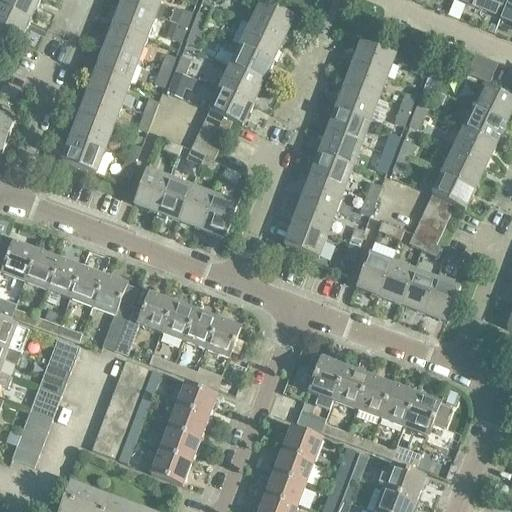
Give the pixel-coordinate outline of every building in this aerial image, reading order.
[(0,0),(0,7),(30,22),(40,0),(39,0),(0,0)] [(122,0),(120,7),(155,20),(162,0),(122,0)] [(457,0),(457,1),(500,18),(506,0),(457,0)] [(295,19),(261,3),(250,27),(283,42),(295,19)] [(511,4),(508,3),(501,19),(511,22),(511,4)] [(0,35),(10,40),(19,44),(30,22),(0,7),(0,35)] [(112,29),(146,42),(155,20),(120,7),(112,29)] [(176,26),(187,30),(193,15),(182,11),(176,26)] [(191,29),(202,33),(208,18),(197,14),(191,29)] [(187,30),(176,26),(170,42),(181,46),(187,30)] [(250,27),(239,48),(273,64),(283,42),(250,27)] [(395,46),(406,51),(414,32),(402,27),(395,46)] [(146,42),(112,29),(103,51),(138,64),(146,42)] [(202,33),(191,29),(185,44),(197,48),(202,33)] [(414,32),(406,51),(417,55),(425,37),(414,32)] [(10,40),(0,35),(0,46),(5,49),(10,40)] [(352,67),(387,80),(396,56),(361,44),(352,67)] [(229,70),(263,86),(273,64),(239,48),(229,70)] [(95,74),(129,87),(138,64),(103,51),(95,74)] [(159,71),(170,75),(176,60),(165,56),(159,71)] [(467,76),(478,80),(486,62),(474,57),(467,76)] [(180,58),(175,71),(175,74),(186,78),(191,62),(180,58)] [(425,79),(429,68),(414,62),(410,73),(425,79)] [(486,62),(478,80),(489,85),(497,66),(486,62)] [(343,89),(378,102),(387,80),(352,67),(343,89)] [(429,68),(425,79),(428,80),(424,91),(434,95),(438,84),(440,85),(445,74),(429,68)] [(263,86),(229,70),(219,92),(252,107),(263,86)] [(170,75),(159,71),(153,86),(165,91),(170,75)] [(86,96),(121,109),(129,87),(95,74),(86,96)] [(190,79),(186,78),(175,74),(166,96),(182,102),(190,79)] [(0,95),(14,102),(18,92),(3,85),(0,90),(0,95)] [(473,109),(506,125),(511,113),(511,100),(483,87),(473,109)] [(335,112),(370,125),(378,102),(343,89),(335,112)] [(415,114),(425,118),(434,95),(424,91),(415,114)] [(252,107),(219,92),(209,112),(209,113),(232,124),(242,128),(252,107)] [(399,110),(409,114),(415,99),(405,95),(399,110)] [(78,118),(113,131),(121,109),(86,96),(78,118)] [(142,116),(152,120),(158,104),(148,100),(142,116)] [(463,131),(496,147),(506,125),(473,109),(463,131)] [(409,114),(399,110),(393,125),(404,129),(409,114)] [(370,125),(335,112),(326,134),(361,147),(370,125)] [(209,113),(204,122),(228,134),(232,124),(209,113)] [(425,118),(415,114),(410,129),(420,132),(425,118)] [(0,116),(0,156),(2,157),(15,122),(0,116)] [(152,120),(142,116),(136,131),(147,135),(152,120)] [(113,131),(78,118),(70,140),(104,154),(113,131)] [(204,122),(203,126),(200,133),(223,144),(228,134),(204,122)] [(452,152),(486,168),(496,147),(463,131),(452,152)] [(200,133),(195,142),(218,153),(223,144),(200,133)] [(318,157),(353,170),(361,147),(326,134),(318,157)] [(104,154),(70,140),(61,163),(96,176),(104,154)] [(382,155),(392,159),(398,143),(388,140),(382,155)] [(178,158),(182,148),(166,142),(163,152),(178,158)] [(213,164),(214,163),(214,162),(218,153),(195,142),(190,153),(205,160),(213,164)] [(398,159),(408,163),(414,147),(404,143),(398,159)] [(131,146),(125,161),(135,165),(141,149),(131,146)] [(442,174),(475,190),(486,168),(452,152),(442,174)] [(201,169),(205,160),(190,153),(186,162),(201,169)] [(392,159),(382,155),(376,170),(387,174),(392,159)] [(310,179),(344,192),(353,170),(318,157),(310,179)] [(408,163),(398,159),(393,174),(402,178),(408,163)] [(205,160),(201,169),(215,176),(220,166),(214,163),(213,164),(205,160)] [(120,176),(130,180),(135,165),(125,161),(120,176)] [(237,186),(241,176),(226,169),(221,179),(237,186)] [(146,171),(133,206),(155,215),(168,180),(146,171)] [(475,190),(442,174),(431,196),(455,208),(465,212),(475,190)] [(301,201),(336,214),(344,192),(310,179),(301,201)] [(168,180),(155,215),(178,223),(190,188),(168,180)] [(365,200),(375,204),(381,188),(371,185),(365,200)] [(190,188),(178,223),(200,231),(213,197),(190,188)] [(427,206),(450,217),(455,208),(431,196),(427,206)] [(225,241),(237,206),(213,197),(200,231),(225,241)] [(375,204),(365,200),(359,215),(370,219),(375,204)] [(293,224),(327,237),(336,214),(301,201),(293,224)] [(427,206),(422,216),(446,228),(450,217),(427,206)] [(422,216),(417,226),(441,237),(446,228),(422,216)] [(327,237),(293,224),(284,247),(318,260),(327,237)] [(385,236),(401,242),(404,232),(388,226),(385,236)] [(436,247),(441,237),(417,226),(413,236),(428,243),(436,247)] [(348,245),(358,249),(364,233),(354,229),(348,245)] [(401,242),(415,249),(423,253),(428,243),(413,236),(404,232),(401,242)] [(25,283),(36,253),(18,246),(20,243),(1,236),(0,238),(0,261),(6,264),(1,275),(25,283)] [(436,247),(428,243),(423,253),(438,260),(442,250),(436,247)] [(358,249),(348,245),(342,261),(352,264),(358,249)] [(36,253),(25,283),(47,292),(59,261),(36,253)] [(459,270),(464,261),(449,253),(444,263),(459,270)] [(369,254),(355,291),(378,300),(391,262),(369,254)] [(70,300),(82,270),(59,261),(47,292),(70,300)] [(391,262),(378,300),(400,308),(413,271),(391,262)] [(82,270),(70,300),(93,309),(104,279),(82,270)] [(423,317),(437,279),(413,271),(400,308),(423,317)] [(104,279),(93,309),(114,317),(102,349),(115,354),(132,309),(138,291),(104,279)] [(447,326),(461,289),(437,279),(423,317),(447,326)] [(132,309),(115,354),(127,358),(139,326),(161,334),(172,304),(149,296),(143,313),(132,309)] [(0,315),(11,320),(14,311),(15,311),(17,307),(0,300),(0,315)] [(172,304),(161,334),(183,343),(195,313),(172,304)] [(37,319),(15,311),(14,311),(11,320),(34,329),(37,319)] [(195,313),(183,343),(206,352),(218,321),(195,313)] [(37,319),(34,329),(56,337),(60,328),(37,319)] [(30,332),(0,321),(0,349),(7,352),(8,351),(13,338),(26,343),(30,332)] [(218,321),(206,352),(229,360),(240,330),(218,321)] [(79,345),(82,336),(60,328),(56,337),(79,345)] [(82,336),(79,345),(86,348),(89,339),(82,336)] [(47,367),(70,376),(80,351),(57,342),(47,367)] [(0,349),(0,371),(4,362),(17,367),(21,356),(8,351),(7,352),(0,349)] [(149,366),(150,367),(172,375),(175,366),(152,357),(149,366)] [(333,402),(345,369),(321,360),(309,393),(333,402)] [(126,363),(121,374),(144,382),(148,371),(126,363)] [(198,374),(197,374),(175,366),(172,375),(194,384),(198,374)] [(38,391),(61,399),(70,376),(47,367),(38,391)] [(222,378),(199,370),(199,369),(197,374),(198,374),(194,384),(217,392),(222,378)] [(345,369),(333,402),(356,411),(369,378),(345,369)] [(161,377),(162,376),(152,372),(143,396),(152,400),(157,388),(160,390),(161,386),(169,384),(171,380),(161,377)] [(0,387),(8,390),(12,379),(0,374),(0,387)] [(121,374),(117,385),(140,393),(144,382),(121,374)] [(369,378),(356,411),(380,420),(392,387),(369,378)] [(117,385),(113,396),(136,405),(140,393),(117,385)] [(185,385),(176,409),(208,421),(217,397),(185,385)] [(392,387),(380,420),(403,429),(416,396),(392,387)] [(29,414),(52,423),(61,399),(38,391),(29,414)] [(113,396),(108,407),(131,416),(136,405),(113,396)] [(147,413),(152,401),(152,400),(143,396),(134,419),(144,423),(147,413)] [(416,396),(403,429),(428,438),(433,425),(444,429),(451,412),(439,407),(440,405),(416,396)] [(108,407),(104,419),(127,427),(131,416),(108,407)] [(176,409),(167,432),(199,443),(208,421),(176,409)] [(301,412),(296,426),(320,435),(324,426),(326,421),(301,412)] [(21,438),(43,446),(52,423),(29,414),(21,438)] [(100,430),(123,438),(127,427),(104,419),(100,430)] [(135,445),(144,423),(134,419),(126,442),(135,445)] [(347,434),(324,426),(320,435),(344,444),(347,434)] [(323,441),(291,429),(282,453),(313,465),(323,441)] [(96,441),(119,450),(123,438),(100,430),(96,441)] [(167,432),(159,454),(191,466),(199,443),(167,432)] [(347,434),(344,444),(368,453),(371,443),(347,434)] [(43,446),(21,438),(12,461),(34,470),(43,446)] [(119,450),(96,441),(91,452),(114,461),(119,450)] [(127,466),(135,445),(126,442),(118,462),(127,466)] [(371,443),(368,453),(391,462),(395,452),(394,452),(371,443)] [(421,457),(409,453),(396,448),(394,452),(395,452),(391,462),(416,471),(421,457)] [(346,450),(337,474),(346,478),(356,453),(346,450)] [(273,476),(305,488),(313,465),(282,453),(273,476)] [(150,476),(182,488),(191,466),(159,454),(150,476)] [(350,479),(360,483),(369,458),(359,455),(350,479)] [(425,480),(392,467),(383,491),(416,504),(425,480)] [(337,474),(329,496),(338,500),(346,478),(337,474)] [(265,497),(297,509),(305,488),(273,476),(265,497)] [(341,502),(351,506),(360,483),(350,479),(341,502)] [(144,511),(70,484),(58,511),(144,511)] [(374,511),(412,511),(416,504),(383,491),(374,511)] [(329,496),(322,511),(333,511),(338,500),(329,496)] [(259,511),(295,511),(297,509),(265,497),(259,511)] [(337,511),(348,511),(351,506),(341,502),(337,511)]
